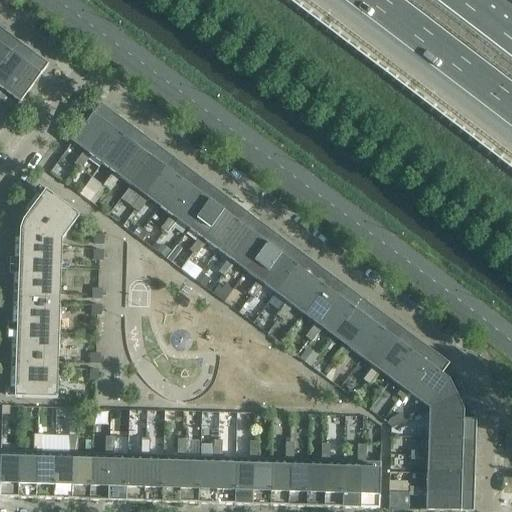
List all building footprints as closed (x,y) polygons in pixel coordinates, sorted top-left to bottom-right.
[(0,69),(19,44),(5,33),(0,39),(0,69)] [(5,92),(33,54),(19,44),(0,69),(0,88),(2,90),(5,92)] [(0,98),(3,101),(8,95),(20,104),(49,66),(33,54),(5,92),(2,90),(0,92),(0,98)] [(88,154),(116,116),(101,105),(73,143),(84,152),(88,154)] [(102,165),(130,127),(116,116),(88,154),(84,152),(79,159),(86,164),(91,157),(102,165)] [(117,176),(145,138),(130,127),(102,165),(113,173),(117,176)] [(115,185),(120,178),(131,187),(159,149),(145,138),(117,176),(113,173),(108,180),(115,185)] [(145,197),(174,160),(159,149),(131,187),(142,195),(145,197)] [(81,170),(86,164),(79,159),(74,165),(81,170)] [(144,207),(149,200),(160,208),(188,170),(174,160),(145,197),(142,195),(137,202),(144,207)] [(174,219),(203,181),(188,170),(160,208),(171,216),(174,219)] [(110,192),(115,185),(108,180),(103,187),(110,192)] [(189,230),(217,192),(203,181),(174,219),(171,216),(166,223),(173,228),(178,221),(189,230)] [(62,241),(80,218),(46,192),(41,199),(37,196),(25,212),(29,215),(23,222),(20,231),(20,240),(15,240),(14,260),(19,261),(19,268),(61,269),(62,241)] [(203,241),(232,203),(217,192),(189,230),(200,238),(203,241)] [(139,213),(144,207),(137,202),(132,208),(139,213)] [(218,251),(246,214),(232,203),(203,241),(200,238),(195,245),(202,250),(207,243),(218,251)] [(233,262),(261,225),(246,214),(218,251),(229,260),(233,262)] [(168,235),(173,228),(166,223),(161,230),(168,235)] [(247,273),(275,235),(261,225),(233,262),(229,260),(224,267),(231,272),(236,265),(247,273)] [(103,246),(103,235),(95,235),(95,245),(103,246)] [(261,284),(289,246),(275,235),(247,273),(258,281),(261,284)] [(197,257),(202,250),(195,245),(190,252),(197,257)] [(259,293),(264,286),(276,295),(304,257),(289,246),(261,284),(258,281),(253,288),(259,293)] [(102,262),(103,252),(95,251),(94,262),(102,262)] [(290,305),(318,267),(304,257),(276,295),(287,303),(290,305)] [(226,278),(231,272),(224,267),(219,273),(226,278)] [(288,314),(293,308),(305,316),(333,278),(318,267),(290,305),(287,303),(282,310),(288,314)] [(59,335),(60,296),(61,269),(19,268),(18,276),(14,276),(12,326),(17,326),(17,333),(59,335)] [(319,327),(347,289),(333,278),(305,316),(316,325),(319,327)] [(254,300),(259,293),(253,288),(248,295),(254,300)] [(317,336),(322,329),(334,338),(362,300),(347,289),(319,327),(316,325),(311,331),(317,336)] [(101,300),(101,290),(93,290),(93,300),(101,300)] [(348,349),(376,311),(362,300),(334,338),(345,346),(348,349)] [(101,317),(101,306),(93,306),(93,316),(101,317)] [(283,321),(288,314),(282,310),(277,316),(283,321)] [(346,358),(351,351),(362,359),(391,322),(376,311),(348,349),(345,346),(340,353),(346,358)] [(377,370),(405,332),(391,322),(362,359),(374,368),(377,370)] [(312,343),(317,336),(311,331),(306,338),(312,343)] [(375,379),(380,373),(391,381),(420,343),(405,332),(377,370),(374,368),(369,374),(375,379)] [(57,400),(58,361),(59,335),(17,333),(16,341),(12,340),(10,390),(15,391),(15,399),(57,400)] [(406,392),(434,354),(420,343),(391,381),(402,389),(397,396),(404,401),(409,394),(406,392)] [(341,365),(346,358),(340,353),(335,360),(341,365)] [(406,392),(409,394),(429,409),(456,396),(449,381),(442,376),(449,365),(434,354),(406,392)] [(99,365),(99,355),(91,355),(91,365),(99,365)] [(98,382),(99,371),(91,371),(90,381),(98,382)] [(370,386),(375,379),(369,374),(364,381),(370,386)] [(463,421),(464,411),(456,396),(429,409),(428,439),(476,440),(476,421),(463,421)] [(10,416),(10,407),(2,407),(2,416),(10,416)] [(42,445),(42,436),(34,436),(34,444),(42,445)] [(78,446),(78,437),(70,437),(70,445),(78,446)] [(114,447),(114,438),(106,438),(106,447),(114,447)] [(150,448),(150,440),(142,439),(141,448),(150,448)] [(475,458),(476,440),(428,439),(428,453),(428,457),(475,458)] [(186,449),(186,441),(178,440),(177,449),(186,449)] [(222,450),(222,442),(214,442),(214,450),(222,450)] [(258,451),(258,443),(250,443),(250,451),(258,451)] [(42,453),(42,445),(34,444),(33,453),(19,452),(18,499),(36,500),(37,453),(42,453)] [(294,452),(294,444),(286,444),(286,452),(294,452)] [(78,454),(78,446),(70,445),(69,454),(55,453),(54,501),(72,501),(73,454),(78,454)] [(330,454),(330,445),(322,445),(322,453),(330,454)] [(366,455),(366,446),(358,446),(358,454),(366,455)] [(114,455),(114,447),(106,447),(105,455),(91,455),(90,502),(108,502),(109,455),(114,455)] [(150,456),(150,448),(141,448),(141,456),(127,456),(126,503),(144,503),(145,456),(150,456)] [(186,457),(186,449),(177,449),(177,457),(163,457),(162,504),(180,504),(181,457),(186,457)] [(222,459),(222,450),(214,450),(214,458),(200,458),(198,505),(216,506),(218,458),(222,459)] [(258,460),(258,451),(250,451),(250,459),(236,459),(234,506),(252,507),(254,460),(258,460)] [(0,498),(18,499),(19,452),(1,452),(0,473),(0,498)] [(294,461),(294,452),(286,452),(285,461),(272,460),(270,507),(288,508),(290,461),(294,461)] [(419,461),(420,453),(411,452),(411,461),(419,461)] [(54,501),(55,453),(42,453),(37,453),(36,500),(54,501)] [(330,462),(330,454),(322,453),(321,462),(308,461),(306,508),(324,509),(326,462),(330,462)] [(428,457),(428,453),(420,453),(419,461),(428,461),(427,475),(474,476),(475,458),(428,457)] [(91,455),(78,454),(73,454),(72,501),(90,502),(91,455)] [(366,463),(366,455),(358,454),(357,463),(344,462),(342,510),(360,510),(362,463),(366,463)] [(127,456),(114,455),(109,455),(108,502),(126,503),(127,456)] [(162,504),(163,457),(150,456),(145,456),(144,503),(162,504)] [(200,458),(186,457),(181,457),(180,504),(198,505),(200,458)] [(236,459),(222,459),(218,458),(216,506),(234,506),(236,459)] [(270,507),(272,460),(258,460),(254,460),(252,507),(270,507)] [(308,461),(294,461),(290,461),(288,508),(306,508),(308,461)] [(342,510),(344,462),(330,462),(326,462),(324,509),(342,510)] [(381,464),(366,463),(362,463),(360,510),(379,511),(381,464)] [(474,494),(474,476),(427,475),(427,489),(418,489),(418,497),(427,497),(427,493),(474,494)] [(418,497),(418,489),(410,488),(410,497),(418,497)] [(427,493),(427,497),(426,511),(432,511),(473,511),(474,494),(427,493)]
